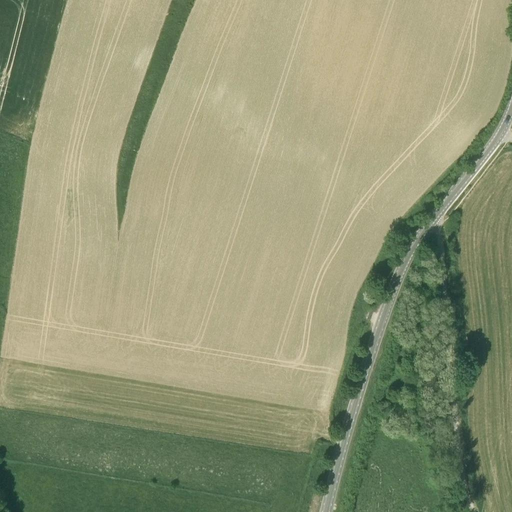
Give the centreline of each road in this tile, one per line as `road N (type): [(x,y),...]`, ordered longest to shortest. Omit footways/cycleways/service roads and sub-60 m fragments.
road 1 (tertiary): [(325,511),(402,265),(433,217)]
road 2 (unclassified): [(472,511),(458,455),(433,217)]
road 3 (tertiary): [(433,217),(511,109)]
